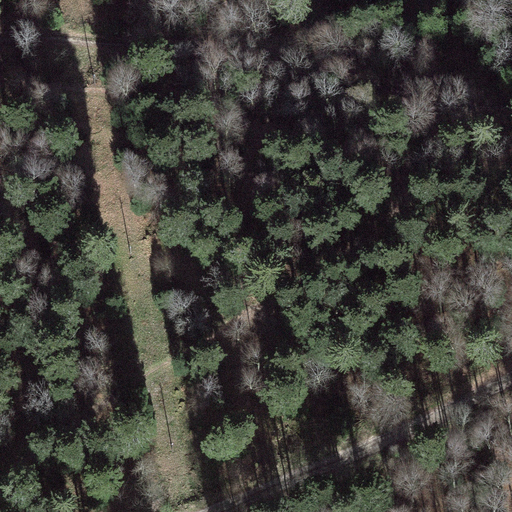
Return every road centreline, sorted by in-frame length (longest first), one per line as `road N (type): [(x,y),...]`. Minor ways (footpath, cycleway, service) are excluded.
road 1 (track): [(0,40),(160,46),(511,102)]
road 2 (track): [(511,377),(212,511)]
